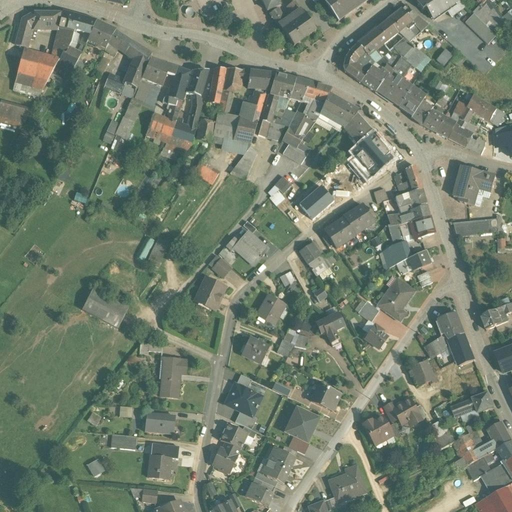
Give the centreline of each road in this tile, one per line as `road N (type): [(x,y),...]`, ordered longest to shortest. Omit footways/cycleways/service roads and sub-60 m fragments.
road 1 (residential): [(420,153),(328,215),(234,301),(220,361)]
road 2 (residential): [(460,282),(428,300),(288,511)]
road 3 (tertiary): [(315,73),(136,23)]
road 4 (track): [(153,332),(261,200)]
road 5 (residential): [(220,361),(198,511)]
road 6 (tertiary): [(511,420),(486,370),(460,282)]
road 7 (tertiary): [(460,282),(420,153)]
road 8 (tertiary): [(420,153),(378,108),(315,73)]
road 9 (tertiary): [(136,23),(66,3),(12,4)]
